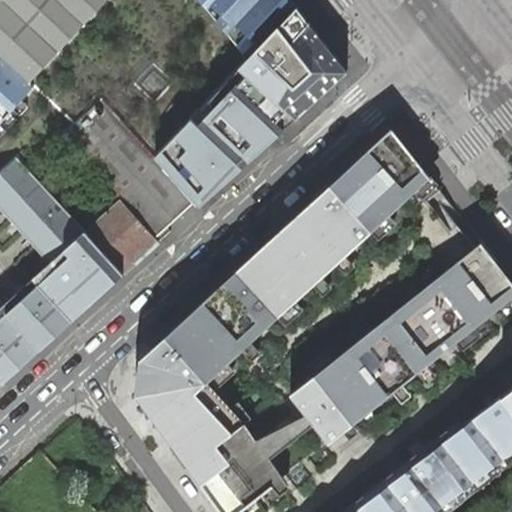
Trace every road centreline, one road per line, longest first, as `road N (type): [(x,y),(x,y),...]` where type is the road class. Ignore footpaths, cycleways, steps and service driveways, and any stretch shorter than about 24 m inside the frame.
road 1 (secondary): [(78,365),(412,66)]
road 2 (residential): [(184,511),(78,365)]
road 3 (primary): [(412,66),(511,192)]
